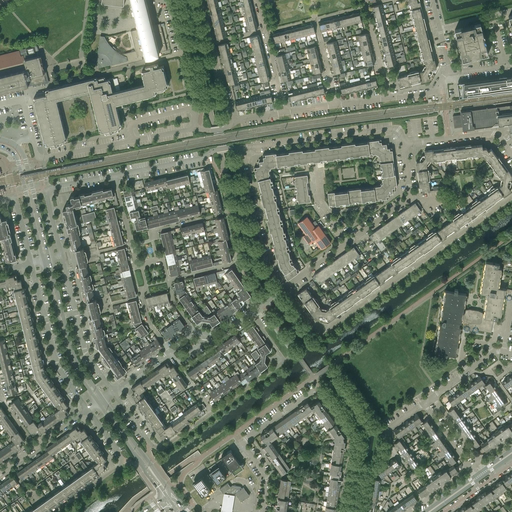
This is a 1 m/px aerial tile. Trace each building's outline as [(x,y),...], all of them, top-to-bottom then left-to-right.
[(151,20),(145,0),(130,0),(131,1),(132,1),(136,16),(138,24),(139,29),(146,59),(147,59),(148,59),(149,59),(151,59),(152,59),(153,58),(155,57),(154,57),(154,54),(167,51),(160,24),(152,25),(151,20)] [(421,13),(420,8),(421,7),(420,2),(417,2),(416,0),(408,0),(411,9),(410,10),(411,12),(414,25),(425,23),(423,15),(421,15),(421,14),(418,14),(418,13),(421,13)] [(424,35),(423,34),(426,34),(426,31),(427,31),(426,26),(425,23),(414,25),(419,47),(430,44),(428,36),(427,36),(426,35),(424,35)] [(256,24),(246,26),(244,27),(245,32),(257,29),(256,25),(256,24)] [(484,43),(482,35),(483,35),(480,24),(474,25),(474,26),(465,28),(465,27),(455,30),(457,42),(458,41),(460,49),(459,49),(462,61),(472,58),(472,57),(474,57),(475,58),(488,54),(485,43),(484,43)] [(143,59),(142,57),(145,56),(145,59),(146,59),(139,29),(130,31),(135,50),(120,54),(119,54),(115,50),(116,49),(113,46),(112,48),(107,43),(103,37),(100,37),(101,35),(100,35),(96,65),(96,64),(98,64),(99,67),(99,68),(111,65),(111,67),(134,62),(136,61),(143,60),(143,59)] [(367,33),(364,34),(355,36),(356,41),(359,41),(368,38),(368,37),(367,33)] [(430,44),(419,47),(423,63),(424,62),(426,67),(425,69),(432,73),(433,72),(432,69),(436,68),(434,59),(433,60),(432,56),(429,57),(429,56),(431,55),(431,52),(432,52),(430,44)] [(46,81),(42,68),(37,46),(0,54),(0,92),(28,85),(28,84),(32,83),(32,84),(39,83),(46,81)] [(121,107),(120,103),(156,94),(155,93),(164,90),(163,90),(163,88),(168,86),(162,66),(156,67),(155,64),(145,67),(146,70),(142,71),(145,84),(121,90),(116,91),(113,78),(105,80),(105,77),(97,79),(97,78),(60,87),(45,91),(46,92),(37,94),(37,97),(42,96),(43,100),(46,109),(47,116),(49,123),(51,130),(53,136),(54,143),(52,144),(53,147),(63,144),(62,144),(61,141),(66,140),(56,100),(90,91),(100,132),(105,130),(106,133),(105,133),(105,134),(115,131),(114,128),(121,126),(118,113),(117,113),(115,107),(117,107),(117,108),(121,107)] [(407,75),(397,78),(399,85),(404,84),(405,86),(410,85),(410,83),(414,82),(413,79),(414,79),(415,82),(420,81),(420,82),(429,80),(428,76),(431,75),(432,73),(425,69),(423,71),(418,72),(418,71),(407,74),(407,75)] [(499,78),(468,82),(457,83),(459,98),(467,97),(511,90),(511,76),(504,77),(504,76),(499,77),(499,78)] [(43,100),(35,102),(37,111),(46,109),(43,100)] [(511,105),(460,112),(460,115),(453,116),(454,128),(462,127),(462,130),(492,126),(495,123),(496,123),(498,123),(498,125),(511,122),(511,105)] [(47,116),(46,109),(37,111),(39,118),(47,116)] [(47,116),(39,118),(40,125),(49,123),(47,116)] [(49,123),(40,125),(42,132),(51,130),(49,123)] [(51,130),(42,132),(44,139),(53,136),(51,130)] [(53,136),(44,139),(45,145),(52,144),(54,143),(53,136)] [(393,154),(392,147),(382,149),(382,147),(381,139),(374,140),(376,153),(377,154),(378,155),(379,156),(393,154)] [(355,143),(348,143),(349,156),(352,155),(353,156),(360,155),(360,154),(363,154),(365,153),(366,155),(370,154),(369,153),(372,153),(372,154),(376,153),(374,140),(367,141),(367,142),(362,143),(363,147),(362,147),(361,147),(360,143),(355,144),(355,143)] [(349,156),(348,143),(341,144),(341,146),(336,146),(337,150),(335,150),(334,151),(334,147),(329,147),(329,146),(322,147),(323,159),(326,159),(326,160),(334,159),(334,158),(337,157),(339,157),(339,158),(347,157),(347,156),(349,156)] [(472,156),(471,146),(471,145),(449,148),(451,159),(472,156)] [(491,149),(485,153),(484,154),(483,153),(482,145),(471,146),(472,156),(483,155),(489,163),(497,157),(491,149)] [(323,159),(322,147),(315,148),(315,149),(313,149),(310,150),(310,154),(308,154),(308,150),(304,151),(302,151),(302,149),(295,150),(297,162),(300,162),(300,163),(304,163),(306,162),(307,162),(307,161),(313,160),(313,161),(315,161),(317,161),(320,161),(320,159),(323,159)] [(451,159),(449,148),(424,151),(425,155),(422,155),(421,157),(428,162),(429,161),(434,160),(434,161),(451,159)] [(276,153),(269,154),(271,167),(275,167),(275,165),(277,165),(277,166),(281,166),(281,164),(287,164),(287,165),(294,164),(294,163),(297,162),(295,150),(289,151),(289,153),(284,153),(284,157),(283,157),(282,157),(281,154),(276,154),(276,153)] [(263,155),(264,162),(264,165),(254,167),(255,174),(268,171),(271,167),(269,154),(263,155)] [(389,169),(389,168),(389,167),(393,166),(392,161),(393,161),(393,154),(379,156),(380,160),(381,159),(381,162),(380,162),(381,166),(382,166),(382,172),(381,172),(382,176),(383,176),(383,178),(382,178),(383,182),(396,181),(395,174),(394,174),(393,169),(389,169)] [(428,162),(421,157),(420,159),(420,161),(416,162),(420,192),(430,191),(428,180),(430,180),(429,174),(428,169),(427,169),(426,164),(428,162)] [(511,178),(511,176),(500,160),(498,157),(497,157),(489,163),(499,177),(500,176),(503,180),(502,183),(511,184),(511,182),(510,180),(511,178)] [(271,187),(271,184),(270,181),(271,181),(270,177),(269,177),(268,175),(269,174),(268,171),(255,174),(257,181),(259,180),(260,185),(263,184),(264,186),(264,187),(260,188),(262,193),(260,193),(262,200),(274,197),(273,194),(274,194),(272,187),(272,186),(271,187)] [(304,190),(304,189),(303,188),(307,187),(306,182),(308,182),(307,175),(295,176),(295,180),(294,180),(295,187),(296,187),(297,190),(297,193),(296,193),(297,200),(298,200),(298,203),(311,201),(310,194),(308,195),(307,190),(304,190)] [(396,181),(383,182),(380,186),(381,198),(381,199),(388,198),(387,188),(397,187),(396,181)] [(497,187),(484,196),(490,205),(511,191),(508,187),(510,186),(511,184),(502,183),(502,185),(498,188),(497,187)] [(134,192),(133,188),(132,189),(132,186),(124,188),(125,191),(123,191),(124,196),(138,193),(138,191),(134,192)] [(381,198),(380,186),(373,186),(373,188),(367,189),(361,190),(361,188),(354,189),(355,201),(358,201),(358,202),(366,201),(366,200),(368,199),(369,202),(369,199),(371,199),(372,200),(379,199),(379,198),(381,198)] [(100,199),(113,196),(115,201),(113,202),(113,205),(118,204),(114,189),(112,190),(111,188),(103,190),(103,189),(98,190),(100,199)] [(355,201),(354,189),(347,190),(347,191),(335,193),(334,191),(327,192),(329,204),(332,204),(332,205),(339,204),(339,206),(343,205),(343,203),(345,202),(345,204),(353,203),(353,201),(355,201)] [(100,199),(98,190),(92,191),(92,193),(87,194),(85,195),(84,193),(79,195),(79,196),(81,204),(100,199)] [(136,199),(135,196),(141,195),(141,192),(138,193),(124,196),(126,202),(127,201),(136,199)] [(75,221),(72,211),(72,207),(73,207),(73,206),(81,204),(79,196),(74,197),(74,196),(70,197),(72,202),(66,204),(67,208),(63,210),(64,213),(65,213),(67,223),(66,223),(67,226),(76,224),(77,224),(76,220),(75,221)] [(473,218),(490,205),(484,196),(466,209),(473,218)] [(278,212),(277,209),(276,207),(277,206),(276,199),(274,199),(274,197),(262,200),(263,206),(265,206),(266,211),(270,210),(270,211),(270,212),(267,213),(268,218),(267,219),(268,225),(280,222),(279,219),(281,219),(279,212),(278,212)] [(418,202),(416,203),(415,203),(413,204),(410,206),(416,214),(421,211),(418,206),(420,205),(418,202)] [(188,203),(186,204),(189,217),(195,215),(193,206),(189,207),(188,203)] [(139,210),(138,207),(142,206),(141,204),(127,207),(128,212),(130,212),(139,210)] [(184,218),(182,209),(179,210),(178,206),(176,207),(179,219),(184,218)] [(416,214),(410,206),(406,209),(412,217),(416,214)] [(175,211),(171,212),(174,222),(180,220),(179,219),(176,207),(174,207),(175,211)] [(167,209),(165,209),(169,223),(174,222),(171,212),(168,212),(167,209)] [(406,209),(404,210),(402,212),(407,220),(412,217),(406,209)] [(455,231),(470,220),(473,218),(466,209),(453,218),(453,219),(445,226),(450,234),(455,231)] [(139,210),(130,212),(131,217),(132,217),(133,220),(136,219),(136,220),(134,221),(137,230),(147,227),(145,218),(140,219),(140,218),(141,218),(139,210)] [(157,211),(155,212),(158,226),(163,224),(161,214),(158,215),(157,211)] [(118,212),(106,214),(108,220),(117,217),(116,214),(118,214),(118,212)] [(402,212),(399,214),(397,215),(403,223),(407,220),(402,212)] [(82,215),(83,222),(84,223),(91,221),(91,218),(89,213),(82,215)] [(9,232),(6,222),(8,222),(7,218),(2,219),(1,215),(0,214),(0,229),(1,234),(0,234),(1,238),(2,237),(11,235),(10,232),(9,232)] [(146,214),(144,214),(145,218),(147,227),(147,228),(153,227),(150,217),(147,218),(146,214)] [(403,223),(397,215),(393,218),(398,226),(403,223)] [(330,243),(323,232),(315,221),(312,223),(307,217),(298,223),(306,234),(303,236),(308,243),(315,239),(322,249),(330,243)] [(398,226),(393,218),(388,222),(394,230),(398,226)] [(120,222),(109,225),(110,230),(119,228),(119,225),(121,224),(120,222)] [(284,238),(283,235),(283,232),(284,232),(282,225),(281,225),(280,222),(268,225),(270,232),(271,232),(273,237),(276,236),(277,237),(277,238),(273,239),(274,244),(273,244),(275,251),(287,248),(286,245),(287,245),(285,238),(284,238)] [(388,222),(386,223),(384,225),(390,233),(394,230),(388,222)] [(225,223),(216,225),(216,228),(213,229),(213,231),(226,228),(225,223)] [(80,242),(77,229),(76,224),(67,226),(68,232),(70,231),(71,239),(70,239),(71,244),(80,242)] [(384,225),(381,227),(379,228),(385,236),(390,233),(384,225)] [(435,231),(426,237),(422,240),(428,250),(446,237),(450,234),(445,226),(436,232),(435,231)] [(379,228),(378,229),(375,231),(381,239),(385,236),(379,228)] [(170,231),(161,233),(160,233),(162,239),(172,236),(171,233),(175,232),(174,230),(170,231)] [(381,239),(375,231),(370,234),(371,235),(369,237),(371,240),(373,238),(376,242),(381,239)] [(122,238),(121,235),(123,235),(123,233),(112,235),(113,241),(122,238)] [(229,239),(227,233),(218,235),(219,238),(215,239),(216,242),(226,239),(229,239)] [(14,253),(13,248),(11,241),(12,240),(11,235),(2,237),(8,261),(9,261),(9,263),(17,261),(16,259),(17,259),(15,253),(14,253)] [(174,247),(174,244),(177,243),(177,240),(163,244),(164,249),(165,249),(174,247)] [(411,262),(428,250),(422,240),(404,253),(411,262)] [(87,270),(88,270),(81,242),(80,242),(71,244),(73,250),(75,250),(79,266),(77,267),(78,272),(87,270)] [(230,244),(219,247),(219,250),(216,251),(216,253),(229,250),(228,246),(230,246),(230,244)] [(353,247),(351,248),(349,250),(355,258),(359,255),(356,250),(358,249),(356,246),(354,247),(353,247)] [(127,247),(115,250),(117,256),(126,253),(125,250),(127,249),(127,247)] [(292,264),(290,261),(289,258),(290,258),(288,251),(288,250),(287,251),(287,248),(275,251),(276,258),(278,257),(279,264),(283,263),(284,265),(281,267),(285,273),(284,274),(288,279),(298,272),(296,270),(297,269),(293,263),(292,264)] [(349,250),(346,252),(344,253),(350,261),(355,258),(349,250)] [(179,251),(167,254),(165,255),(167,260),(168,259),(177,257),(176,254),(180,253),(179,251)] [(201,253),(199,254),(202,268),(208,266),(207,265),(205,256),(202,257),(201,253)] [(344,253),(343,254),(340,256),(346,264),(350,261),(344,253)] [(391,264),(387,267),(385,268),(383,270),(389,278),(391,277),(393,275),(411,262),(404,253),(391,263),(391,264)] [(233,254),(221,257),(222,260),(218,261),(219,263),(223,263),(232,260),(231,257),(233,256),(233,254)] [(189,260),(192,271),(197,269),(194,259),(191,260),(190,256),(188,257),(189,260)] [(346,264),(340,256),(336,259),(341,267),(346,264)] [(129,258),(118,261),(119,266),(127,264),(128,264),(127,260),(130,260),(129,258)] [(336,259),(334,261),(331,262),(337,270),(341,267),(336,259)] [(182,261),(169,265),(168,265),(169,270),(171,270),(179,268),(179,265),(182,264),(182,261)] [(511,289),(498,287),(501,268),(499,267),(499,264),(486,261),(480,293),(487,294),(484,314),(482,313),(482,312),(478,310),(470,309),(465,309),(465,310),(463,310),(464,304),(464,303),(464,298),(465,298),(466,294),(459,292),(460,289),(454,288),(454,292),(445,290),(444,295),(445,295),(444,300),(442,309),(443,309),(442,314),(441,314),(440,319),(443,320),(442,320),(442,323),(442,324),(440,323),(439,328),(439,333),(438,333),(436,342),(437,342),(436,348),(436,347),(435,352),(444,354),(443,357),(448,358),(449,355),(456,356),(456,351),(457,346),(459,337),(458,337),(459,331),(460,332),(460,327),(463,328),(463,329),(465,331),(467,331),(469,330),(472,330),(473,332),(476,333),(478,331),(478,330),(491,332),(492,327),(491,327),(491,325),(492,325),(493,319),(497,319),(498,316),(500,316),(504,296),(506,297),(506,298),(507,300),(510,300),(511,299),(511,298),(511,289)] [(337,270),(331,262),(327,266),(332,274),(337,270)] [(130,269),(128,264),(127,264),(119,266),(118,266),(119,270),(115,271),(116,273),(129,270),(130,269)] [(332,274),(327,266),(322,269),(328,277),(332,274)] [(224,274),(227,278),(235,273),(232,268),(224,274)] [(328,277),(322,269),(318,272),(319,273),(324,280),(328,277)] [(87,270),(78,272),(80,278),(81,277),(82,282),(84,290),(83,290),(84,296),(93,293),(87,270)] [(374,275),(360,285),(367,294),(385,281),(387,279),(389,278),(383,270),(381,271),(379,273),(374,276),(374,275)] [(215,272),(209,274),(212,284),(215,283),(216,287),(218,286),(217,283),(215,272)] [(324,280),(319,273),(318,272),(316,273),(313,275),(314,276),(312,278),(314,280),(316,279),(319,283),(324,280)] [(235,273),(227,278),(231,283),(238,277),(235,273)] [(16,275),(5,278),(7,286),(13,285),(14,290),(23,288),(21,283),(21,280),(18,281),(16,275)] [(131,275),(121,277),(122,280),(118,281),(118,283),(132,280),(131,275)] [(204,275),(199,276),(201,287),(204,286),(205,290),(207,289),(204,275)] [(238,277),(231,283),(234,287),(241,282),(238,277)] [(184,286),(183,280),(174,283),(175,286),(172,287),(173,289),(184,286)] [(237,292),(244,286),(241,282),(234,287),(237,292)] [(135,290),(134,285),(123,288),(124,291),(120,292),(121,294),(135,290)] [(349,306),(367,294),(360,285),(342,297),(349,306)] [(252,299),(250,296),(251,295),(244,286),(237,292),(240,296),(239,297),(238,296),(232,301),(237,308),(242,305),(241,304),(243,302),(241,300),(242,299),(243,301),(246,298),(249,302),(252,299)] [(23,288),(14,290),(17,301),(27,298),(26,295),(27,294),(26,291),(25,291),(24,287),(23,288)] [(319,305),(316,301),(313,296),(312,297),(306,288),(299,292),(302,297),(300,298),(315,319),(319,316),(320,318),(322,319),(323,310),(321,310),(318,306),(319,305)] [(136,296),(135,290),(121,294),(122,296),(125,295),(126,298),(136,296)] [(185,291),(178,293),(179,298),(181,301),(179,303),(180,304),(190,298),(185,291)] [(167,292),(161,294),(164,304),(167,303),(168,307),(170,306),(169,303),(167,292)] [(98,307),(96,299),(94,293),(93,293),(84,296),(86,301),(88,301),(90,309),(98,307)] [(159,309),(156,296),(156,295),(151,296),(153,306),(156,306),(157,309),(159,309)] [(329,321),(346,308),(349,306),(342,297),(329,307),(330,308),(326,311),(323,310),(322,319),(324,319),(326,318),(329,321)] [(29,305),(29,302),(27,302),(27,298),(17,301),(19,311),(29,309),(28,305),(29,305)] [(185,307),(193,302),(190,298),(180,304),(182,306),(183,305),(185,307)] [(232,301),(229,298),(228,299),(230,302),(227,304),(233,312),(238,309),(237,308),(232,301)] [(187,313),(196,306),(193,302),(185,307),(187,310),(186,312),(187,313)] [(222,303),(221,304),(229,315),(233,312),(227,304),(225,306),(222,303)] [(229,315),(221,304),(219,305),(221,308),(218,310),(224,319),(229,315)] [(140,305),(128,308),(130,313),(139,311),(138,307),(140,307),(140,305)] [(196,306),(187,313),(188,315),(190,313),(192,316),(199,311),(196,306)] [(206,306),(201,309),(205,314),(207,314),(211,312),(206,306)] [(98,307),(90,309),(92,317),(90,318),(91,324),(100,321),(101,321),(98,307)] [(29,309),(19,311),(22,322),(32,319),(31,315),(32,315),(31,312),(30,312),(29,309)] [(224,319),(218,310),(216,312),(213,309),(212,310),(214,313),(219,321),(220,322),(224,319)] [(219,321),(214,313),(210,316),(208,316),(207,316),(202,315),(199,311),(192,316),(193,316),(196,320),(195,320),(197,323),(201,320),(206,321),(209,321),(212,326),(215,324),(214,323),(218,320),(219,321)] [(142,315),(131,318),(132,324),(135,328),(136,328),(142,323),(141,318),(143,317),(142,315)] [(184,326),(182,322),(184,321),(182,318),(180,319),(179,318),(174,321),(181,331),(183,330),(181,328),(184,326)] [(32,319),(22,322),(24,332),(34,330),(34,326),(35,326),(34,323),(33,323),(32,319)] [(104,338),(101,327),(100,321),(91,324),(92,329),(94,328),(96,336),(94,336),(96,342),(108,339),(108,337),(104,338)] [(181,331),(174,321),(170,325),(175,332),(178,330),(179,332),(181,331)] [(144,326),(142,323),(136,328),(135,328),(134,329),(138,333),(147,326),(146,325),(144,326)] [(251,324),(244,328),(246,330),(245,331),(248,335),(258,329),(257,327),(255,328),(253,325),(252,326),(251,324)] [(175,332),(170,325),(166,328),(172,337),(174,336),(172,334),(175,332)] [(147,326),(138,333),(141,338),(148,332),(146,329),(148,328),(147,326)] [(172,337),(166,328),(161,331),(166,339),(169,336),(171,338),(172,337)] [(258,329),(248,335),(252,340),(259,334),(257,331),(259,330),(258,329)] [(34,330),(24,332),(25,334),(27,343),(37,340),(36,337),(37,336),(37,333),(35,334),(34,330)] [(235,334),(231,338),(236,345),(241,342),(235,334)] [(259,334),(252,340),(255,344),(264,337),(263,336),(261,337),(259,334)] [(155,340),(152,342),(157,350),(162,346),(157,339),(154,336),(153,337),(155,340)] [(264,337),(255,344),(258,348),(265,343),(263,340),(265,339),(264,337)] [(231,338),(226,341),(231,348),(236,345),(231,338)] [(112,354),(106,345),(105,342),(109,341),(108,339),(96,342),(97,347),(99,347),(105,356),(103,357),(106,361),(117,354),(116,352),(112,354)] [(126,339),(123,341),(120,344),(124,350),(130,346),(128,343),(127,341),(126,339)] [(37,340),(27,343),(30,353),(40,351),(39,347),(40,347),(39,344),(38,344),(37,340)] [(147,341),(146,342),(153,353),(157,350),(152,342),(150,344),(147,341)] [(226,341),(222,344),(227,352),(231,348),(226,341)] [(153,353),(146,342),(144,344),(146,347),(143,348),(149,356),(153,353)] [(265,361),(265,357),(266,353),(270,350),(268,347),(267,348),(264,344),(265,343),(258,348),(261,353),(261,355),(260,360),(255,363),(261,371),(260,370),(264,367),(265,368),(268,366),(265,361)] [(217,347),(219,349),(223,355),(227,352),(222,344),(217,347)] [(139,347),(137,348),(144,359),(149,356),(143,348),(141,350),(139,347)] [(144,359),(137,348),(135,350),(137,353),(135,355),(140,362),(144,359)] [(223,355),(219,349),(214,352),(219,360),(224,357),(223,355)] [(256,350),(251,354),(255,360),(259,357),(259,355),(256,350)] [(40,351),(30,353),(32,364),(42,361),(41,358),(43,357),(42,354),(41,354),(40,351)] [(219,360),(214,352),(210,356),(215,363),(219,360)] [(125,372),(122,367),(115,358),(118,356),(120,354),(119,353),(117,354),(106,361),(110,366),(111,365),(115,372),(114,372),(118,377),(121,375),(122,377),(135,368),(132,364),(129,366),(131,368),(125,372)] [(140,362),(135,355),(132,357),(130,354),(128,355),(130,358),(135,366),(140,362)] [(210,356),(205,359),(211,366),(215,363),(210,356)] [(205,359),(201,362),(206,369),(211,366),(205,359)] [(261,371),(255,363),(253,360),(251,361),(254,364),(251,366),(258,376),(259,375),(258,373),(261,371)] [(42,361),(32,364),(35,375),(36,375),(45,372),(44,368),(45,368),(45,365),(43,365),(42,361)] [(178,372),(176,369),(175,368),(173,365),(171,367),(167,362),(158,369),(163,376),(168,373),(171,377),(178,372)] [(206,369),(201,362),(197,365),(202,372),(206,369)] [(258,376),(251,366),(248,368),(244,363),(243,364),(244,366),(252,377),(255,375),(256,377),(258,376)] [(197,365),(192,368),(198,376),(202,372),(197,365)] [(252,377),(244,366),(243,368),(245,371),(242,373),(249,382),(250,381),(249,379),(252,377)] [(198,376),(192,368),(188,371),(193,379),(198,376)] [(163,376),(158,369),(154,372),(159,379),(163,376)] [(242,381),(235,373),(234,371),(232,372),(235,375),(232,377),(237,385),(242,381)] [(249,382),(242,373),(240,374),(237,371),(235,373),(242,381),(243,383),(246,381),(247,383),(249,382)] [(45,372),(36,375),(37,377),(36,378),(43,387),(51,381),(49,378),(50,377),(48,374),(47,375),(45,372)] [(159,379),(154,372),(149,375),(154,382),(159,379)] [(178,372),(171,377),(174,382),(181,377),(178,372)] [(154,382),(149,375),(145,378),(150,386),(154,382)] [(237,385),(232,377),(229,379),(227,376),(225,377),(233,388),(237,385)] [(477,379),(473,382),(478,388),(482,385),(483,386),(486,384),(479,376),(477,378),(477,379)] [(181,377),(174,382),(177,386),(184,381),(181,377)] [(233,388),(225,377),(223,378),(226,382),(223,383),(228,391),(233,388)] [(150,386),(145,378),(140,381),(145,389),(150,386)] [(507,388),(511,385),(506,378),(504,379),(505,380),(503,382),(507,388)] [(33,387),(29,380),(26,382),(33,391),(38,388),(36,385),(33,387)] [(496,388),(493,384),(494,383),(492,380),(486,384),(483,386),(485,389),(487,388),(490,392),(496,388)] [(51,381),(43,387),(49,396),(58,390),(55,387),(56,386),(54,383),(53,384),(51,381)] [(141,392),(145,389),(140,381),(131,388),(135,393),(132,395),(134,397),(137,401),(144,396),(141,392)] [(184,381),(177,386),(180,391),(188,386),(184,381)] [(228,391),(223,383),(220,385),(218,382),(216,383),(224,394),(228,391)] [(470,382),(468,384),(473,391),(478,388),(473,382),(471,384),(470,382)] [(224,394),(216,383),(214,385),(217,388),(214,390),(220,397),(224,394)] [(467,387),(464,388),(469,394),(473,391),(468,384),(466,385),(467,387)] [(220,397),(214,390),(212,392),(209,388),(207,390),(210,393),(215,401),(220,397)] [(461,389),(459,390),(464,397),(469,394),(464,388),(462,390),(461,389)] [(496,388),(490,392),(492,394),(488,397),(489,399),(499,392),(496,388)] [(64,399),(62,396),(63,395),(61,392),(60,393),(58,390),(49,396),(56,405),(63,400),(64,399)] [(458,393),(456,395),(460,401),(464,397),(459,390),(457,392),(458,393)] [(499,392),(489,399),(491,401),(495,399),(496,401),(502,397),(499,392)] [(448,398),(454,407),(457,405),(456,404),(460,401),(456,395),(451,398),(450,396),(448,398)] [(151,405),(144,396),(137,401),(136,402),(138,405),(137,406),(139,409),(140,408),(142,411),(151,405)] [(507,403),(506,401),(502,397),(496,401),(498,403),(494,406),(496,408),(500,405),(502,404),(504,406),(507,403)] [(10,404),(14,408),(21,403),(18,398),(10,404)] [(69,413),(65,408),(68,406),(66,404),(65,402),(63,400),(56,405),(59,409),(54,412),(60,419),(69,413)] [(319,400),(311,406),(310,406),(313,410),(319,418),(327,412),(325,409),(326,408),(325,407),(323,403),(322,404),(319,400)] [(304,404),(303,403),(302,404),(299,407),(299,408),(296,410),(302,419),(313,410),(310,406),(311,406),(308,402),(304,404)] [(21,403),(14,408),(17,413),(24,407),(21,403)] [(196,403),(192,407),(198,415),(200,414),(199,412),(202,411),(199,406),(196,403)] [(151,405),(142,411),(145,414),(144,415),(145,418),(147,417),(149,420),(157,414),(151,405)] [(451,414),(454,418),(460,414),(457,409),(459,408),(457,405),(454,407),(448,412),(450,415),(451,414)] [(20,417),(27,412),(24,407),(17,413),(20,417)] [(192,407),(187,410),(193,417),(195,415),(196,416),(198,415),(192,407)] [(193,417),(187,410),(183,413),(184,415),(184,414),(189,421),(191,420),(190,419),(193,417)] [(296,410),(292,413),(298,422),(302,419),(296,410)] [(463,418),(461,416),(465,413),(463,411),(460,414),(454,418),(457,422),(463,418)] [(23,421),(30,416),(27,412),(20,417),(23,421)] [(60,419),(54,412),(50,415),(56,424),(58,422),(57,421),(60,419)] [(322,422),(330,416),(327,412),(319,418),(322,422)] [(292,413),(288,416),(294,424),(298,422),(292,413)] [(5,414),(0,417),(0,421),(1,423),(9,418),(5,414)] [(164,423),(157,414),(149,420),(151,423),(150,424),(152,426),(153,426),(155,429),(156,428),(164,423)] [(189,421),(184,414),(184,415),(180,418),(185,425),(187,423),(188,424),(190,423),(189,421)] [(415,417),(411,420),(415,426),(419,423),(420,425),(423,423),(417,414),(414,416),(415,417)] [(56,424),(50,415),(45,419),(51,426),(53,424),(54,425),(56,424)] [(26,426),(34,421),(30,416),(23,421),(26,426)] [(288,416),(284,419),(290,427),(294,424),(288,416)] [(330,416),(322,422),(325,426),(333,420),(330,416)] [(9,418),(1,423),(5,428),(12,423),(9,418)] [(185,425),(180,418),(175,421),(181,429),(183,428),(183,427),(185,425)] [(429,418),(423,423),(420,425),(422,427),(424,426),(427,430),(433,426),(430,422),(431,421),(429,418)] [(460,427),(470,420),(468,418),(465,420),(463,418),(457,422),(460,427)] [(51,426),(45,419),(41,422),(46,429),(51,426)] [(290,427),(284,419),(280,422),(286,430),(290,427)] [(327,430),(336,424),(333,420),(325,426),(327,430)] [(407,421),(405,422),(410,429),(415,426),(411,420),(408,422),(407,421)] [(469,427),(468,425),(471,422),(470,420),(460,427),(463,431),(469,427)] [(34,421),(26,426),(33,435),(38,431),(40,434),(42,432),(46,429),(41,422),(37,425),(34,421)] [(181,429),(175,421),(171,424),(176,431),(179,429),(179,431),(181,429)] [(503,437),(507,434),(508,435),(511,432),(511,431),(508,426),(508,425),(504,428),(503,427),(498,430),(492,421),(489,423),(495,432),(491,435),(492,436),(488,440),(492,446),(493,447),(497,443),(496,442),(500,439),(501,439),(501,440),(502,440),(500,437),(501,436),(502,439),(503,438),(504,439),(504,438),(503,437)] [(280,422),(276,424),(282,433),(286,430),(280,422)] [(404,425),(402,427),(406,433),(410,429),(405,422),(403,424),(404,425)] [(12,423),(5,428),(8,432),(15,427),(12,423)] [(164,423),(156,428),(159,432),(161,435),(163,433),(167,438),(176,431),(171,424),(166,427),(164,423)] [(276,424),(272,427),(278,436),(282,433),(276,424)] [(338,427),(336,424),(327,430),(335,440),(343,439),(343,437),(344,436),(341,432),(342,431),(340,428),(339,426),(338,427)] [(88,435),(87,433),(86,431),(84,429),(81,430),(78,425),(69,432),(74,440),(78,436),(81,440),(88,435)] [(433,426),(427,430),(429,433),(425,435),(427,438),(436,431),(433,426)] [(15,427),(8,432),(11,437),(18,432),(15,427)] [(269,430),(268,428),(267,429),(263,432),(264,433),(260,436),(266,444),(270,441),(278,436),(272,427),(269,430)] [(394,430),(400,439),(403,437),(402,436),(406,433),(402,427),(397,430),(396,428),(394,430)] [(469,427),(463,431),(466,436),(476,429),(475,427),(471,429),(469,427)] [(476,429),(466,436),(470,440),(476,436),(474,433),(478,431),(476,429)] [(436,431),(427,438),(428,440),(432,437),(434,439),(440,435),(436,431)] [(18,432),(11,437),(14,441),(10,444),(15,451),(19,448),(22,447),(20,444),(25,441),(18,432)] [(69,432),(64,435),(69,443),(74,440),(69,432)] [(88,435),(81,440),(88,449),(96,444),(94,440),(95,440),(93,437),(92,438),(89,434),(88,435)] [(64,435),(60,438),(65,446),(69,443),(64,435)] [(440,435),(434,439),(435,442),(431,444),(433,446),(443,439),(440,435)] [(476,436),(470,440),(473,444),(471,445),(473,448),(480,443),(483,441),(481,439),(479,440),(476,436)] [(397,446),(400,450),(406,446),(403,441),(405,440),(403,437),(400,439),(394,444),(396,447),(397,446)] [(60,438),(55,442),(60,449),(65,446),(60,438)] [(343,439),(335,440),(333,453),(343,455),(343,451),(345,451),(345,450),(346,446),(344,445),(345,440),(344,440),(343,439)] [(440,448),(446,444),(443,439),(433,446),(431,448),(432,450),(434,448),(438,446),(440,448)] [(484,443),(483,441),(480,443),(486,452),(489,450),(488,449),(492,446),(488,440),(484,443)] [(270,441),(266,444),(262,447),(264,450),(263,451),(264,452),(267,456),(268,455),(270,459),(279,453),(270,441)] [(55,442),(51,445),(56,452),(60,449),(55,442)] [(15,451),(10,444),(5,447),(11,456),(13,454),(12,453),(15,451)] [(96,444),(88,449),(94,459),(101,453),(103,453),(100,449),(101,449),(99,446),(98,447),(96,444)] [(446,444),(440,448),(441,450),(438,453),(439,455),(449,448),(446,444)] [(51,445),(46,448),(52,455),(56,452),(51,445)] [(406,446),(400,450),(403,454),(413,447),(411,445),(408,448),(406,446)] [(11,456),(5,447),(1,450),(6,458),(8,456),(9,457),(11,456)] [(413,447),(403,454),(406,459),(412,454),(411,452),(414,450),(413,447)] [(47,451),(44,453),(49,461),(54,457),(52,455),(46,448),(45,449),(45,450),(46,451),(46,450),(47,451)] [(449,448),(439,455),(441,457),(444,454),(446,457),(452,453),(449,448)] [(230,450),(221,456),(223,458),(226,463),(227,464),(234,474),(243,468),(237,458),(236,457),(230,450)] [(39,453),(37,454),(44,464),(49,461),(44,453),(41,456),(40,455),(40,454),(39,453)] [(101,453),(94,459),(97,463),(93,466),(98,473),(107,467),(104,462),(106,460),(104,457),(101,453)] [(279,453),(270,459),(273,463),(281,457),(279,453)] [(455,457),(452,453),(446,457),(449,461),(447,462),(449,465),(452,463),(458,459),(456,456),(455,457)] [(38,458),(35,460),(40,467),(44,464),(37,454),(36,455),(36,456),(36,457),(37,457),(38,458)] [(412,454),(406,459),(409,463),(419,456),(418,454),(414,457),(412,454)] [(419,456),(409,463),(413,468),(415,466),(417,468),(420,466),(417,461),(421,458),(419,456)] [(281,457),(273,463),(276,467),(284,461),(281,457)] [(400,465),(395,459),(393,460),(392,459),(390,461),(395,468),(396,470),(401,467),(400,465)] [(30,460),(29,461),(36,470),(40,467),(35,460),(32,462),(31,461),(32,461),(31,460),(30,460)] [(88,469),(83,461),(82,460),(79,462),(86,471),(84,472),(90,480),(93,478),(94,479),(96,478),(96,477),(99,474),(98,473),(93,466),(88,469)] [(29,464),(26,466),(31,473),(36,470),(29,461),(27,461),(27,463),(28,463),(29,464)] [(284,461),(276,467),(279,471),(287,465),(284,461)] [(389,464),(386,465),(391,471),(395,468),(390,461),(388,462),(389,464)] [(341,474),(342,469),(340,469),(341,464),(331,463),(329,473),(331,473),(330,477),(334,478),(334,477),(335,477),(335,478),(339,478),(339,475),(341,475),(341,474)] [(450,467),(446,470),(451,476),(455,473),(455,474),(458,472),(452,463),(449,465),(450,467)] [(287,465),(279,471),(282,475),(290,469),(287,465)] [(383,466),(381,467),(386,474),(391,471),(386,465),(384,467),(383,466)] [(441,481),(445,478),(446,480),(451,476),(446,470),(446,469),(441,472),(441,471),(436,474),(430,465),(427,468),(433,476),(429,480),(430,481),(425,484),(426,484),(430,490),(431,491),(435,487),(434,486),(438,483),(439,485),(440,484),(438,482),(439,481),(440,483),(441,482),(442,483),(441,481)] [(21,466),(20,467),(27,477),(31,473),(26,466),(23,468),(22,467),(23,467),(22,466),(21,466)] [(219,466),(209,472),(214,478),(214,479),(217,483),(226,476),(224,473),(223,472),(219,466)] [(20,470),(17,473),(22,480),(27,477),(20,467),(19,468),(18,469),(19,470),(19,469),(20,470)] [(378,472),(374,474),(381,478),(386,474),(381,467),(379,469),(380,470),(377,472),(378,472)] [(84,472),(75,479),(81,487),(84,485),(85,486),(88,484),(87,483),(90,480),(84,472)] [(381,478),(374,474),(374,478),(373,478),(373,481),(371,481),(371,484),(379,485),(381,478)] [(199,478),(193,482),(198,489),(202,495),(211,488),(207,483),(202,475),(199,478)] [(7,480),(4,482),(9,489),(13,486),(6,476),(5,477),(5,478),(6,479),(7,480)] [(8,476),(6,476),(13,486),(18,483),(13,476),(10,478),(9,477),(9,476),(8,476)] [(503,479),(501,481),(505,487),(510,484),(505,476),(502,478),(503,479)] [(341,484),(342,479),(339,478),(335,478),(335,477),(334,477),(334,478),(330,477),(329,487),(339,488),(340,484),(341,484)] [(75,479),(66,485),(72,493),(75,491),(76,492),(79,490),(78,489),(81,487),(75,479)] [(497,496),(502,492),(501,490),(506,487),(505,487),(501,481),(501,480),(496,484),(497,485),(493,488),(492,487),(494,491),(493,492),(491,488),(490,489),(490,488),(489,489),(490,490),(486,493),(485,491),(480,495),(485,502),(490,499),(491,500),(497,496)] [(0,481),(0,485),(5,492),(9,489),(4,482),(1,484),(0,483),(1,483),(0,482),(0,481)] [(225,494),(232,495),(233,495),(234,495),(235,494),(241,501),(249,495),(243,487),(242,489),(240,487),(232,485),(230,487),(228,483),(220,489),(222,493),(224,492),(225,493),(225,494)] [(426,484),(422,487),(427,495),(429,493),(428,492),(430,490),(426,484)] [(66,485),(57,491),(63,500),(66,497),(67,498),(70,497),(69,496),(72,493),(66,485)] [(425,496),(427,495),(422,487),(417,491),(421,497),(424,495),(425,496)] [(57,491),(48,498),(54,506),(58,504),(58,505),(61,503),(60,502),(63,500),(57,491)] [(415,492),(408,497),(413,504),(415,503),(414,502),(417,500),(415,497),(417,496),(415,492)] [(225,494),(225,493),(224,493),(221,511),(225,511),(231,511),(235,495),(234,495),(233,495),(232,495),(225,494)] [(482,506),(481,505),(485,502),(480,495),(476,498),(477,499),(473,502),(472,501),(471,501),(474,504),(472,505),(471,502),(470,503),(469,503),(470,504),(466,507),(465,506),(460,509),(461,510),(462,511),(474,511),(475,511),(479,511),(478,509),(482,506)] [(408,497),(404,500),(408,506),(410,505),(411,506),(413,504),(408,497)] [(54,506),(48,498),(40,504),(45,511),(49,510),(50,511),(52,509),(51,508),(54,506)] [(277,502),(276,502),(275,506),(275,508),(276,508),(275,511),(285,511),(288,500),(278,498),(277,502)] [(404,500),(399,503),(404,511),(407,509),(406,508),(408,506),(404,500)] [(399,503),(395,507),(398,511),(399,511),(401,511),(402,511),(404,511),(399,503)]
